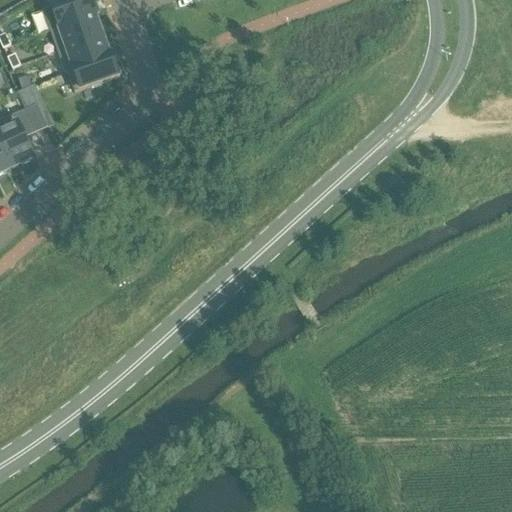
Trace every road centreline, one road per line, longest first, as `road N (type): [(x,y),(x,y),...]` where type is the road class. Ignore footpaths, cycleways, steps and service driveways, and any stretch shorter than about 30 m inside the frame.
road 1 (tertiary): [(0,469),(279,244),(407,121)]
road 2 (residential): [(126,9),(148,96),(0,237)]
road 3 (tertiary): [(407,121),(451,85),(468,26),(464,0)]
road 4 (tertiary): [(432,0),(436,51),(407,121)]
